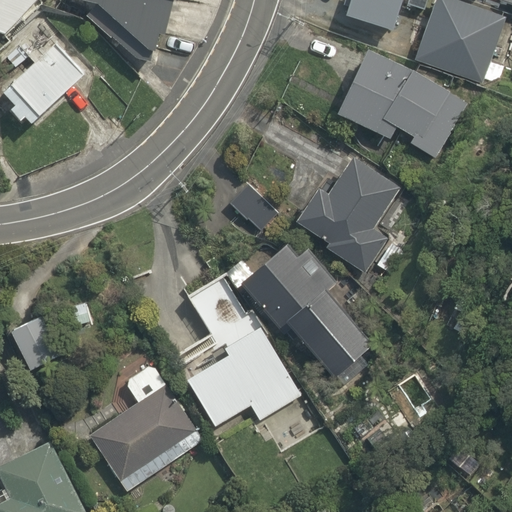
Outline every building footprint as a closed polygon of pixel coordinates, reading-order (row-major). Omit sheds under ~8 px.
[(0,0),(0,34),(3,36),(36,0),(0,0)] [(160,60),(171,11),(178,13),(180,0),(65,0),(65,1),(85,6),(84,21),(108,44),(103,48),(134,81),(144,83),(150,57),(160,60)] [(390,0),(347,0),(343,16),(389,31),(398,2),(390,0)] [(506,21),(452,0),(433,0),(411,59),(481,86),(506,21)] [(28,126),(87,67),(41,20),(5,55),(20,70),(0,89),(0,93),(10,104),(5,110),(17,122),(20,118),(28,126)] [(465,98),(364,54),(334,121),(387,144),(394,130),(414,139),(409,152),(436,164),(465,98)] [(395,187),(344,159),(323,199),(311,193),(296,222),(324,237),(317,252),(363,276),(369,266),(386,275),(403,244),(373,228),(395,187)] [(294,257),(285,245),(238,279),(279,336),(293,326),(330,376),(365,350),(324,295),(332,290),(304,251),(294,257)] [(242,321),(219,283),(187,302),(221,358),(184,380),(213,427),(247,407),(257,422),(300,396),(251,315),(242,321)] [(41,309),(4,326),(29,382),(66,366),(41,309)] [(204,442),(154,361),(118,383),(134,408),(91,435),(126,491),(204,442)] [(419,369),(393,387),(419,422),(444,404),(419,369)] [(88,511),(54,442),(0,468),(0,478),(8,494),(0,497),(0,511),(88,511)] [(506,482),(478,453),(458,472),(486,502),(506,482)]
